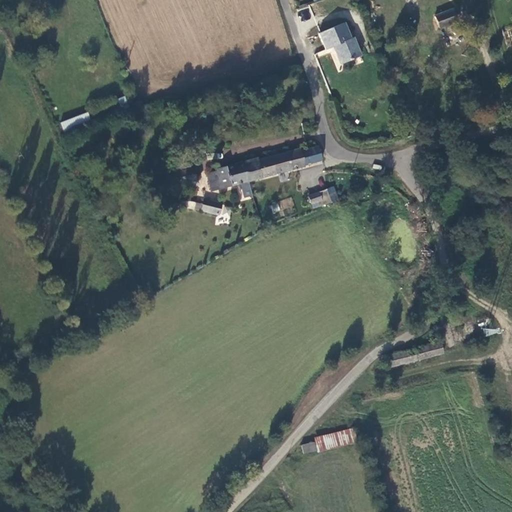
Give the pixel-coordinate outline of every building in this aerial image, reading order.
[(444,27),(457,22),(451,9),(440,14),(444,27)] [(438,30),(444,27),(440,14),(433,17),(438,30)] [(344,22),(319,32),(325,48),(333,45),(340,64),(361,56),(353,38),(351,39),(344,22)] [(113,114),(108,101),(74,113),(79,127),(113,114)] [(323,160),(319,147),(302,151),(301,149),(259,160),(259,158),(245,162),(250,181),(306,166),(305,165),(323,160)] [(191,167),(189,157),(175,160),(178,170),(191,167)] [(250,181),(245,162),(217,169),(218,171),(209,173),(214,191),(242,183),(245,197),(254,195),(250,181)] [(198,179),(197,174),(195,168),(176,172),(178,183),(198,179)] [(331,203),(326,190),(307,195),(309,204),(317,201),(318,205),(321,204),(322,205),(331,203)] [(214,212),(216,200),(205,198),(204,202),(197,201),(196,209),(214,212)] [(223,201),(216,200),(214,212),(221,213),(223,201)] [(471,339),(486,335),(479,310),(436,321),(444,352),(472,345),(471,339)] [(442,352),(440,343),(414,350),(417,359),(442,352)] [(413,350),(384,358),(387,367),(416,360),(413,350)] [(317,453),(356,442),(352,427),(312,439),(314,442),(316,451),(317,453)] [(314,442),(301,446),(303,454),(316,451),(314,442)]
